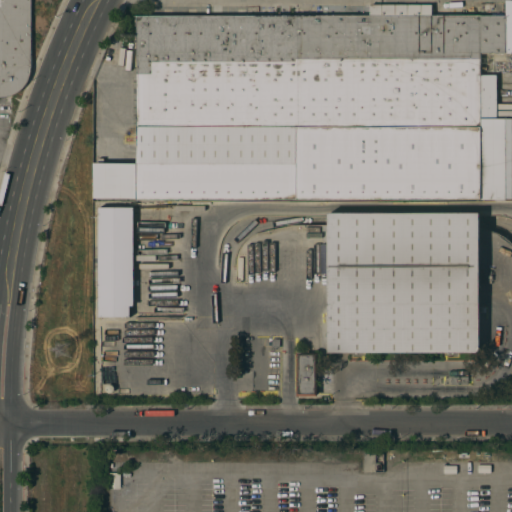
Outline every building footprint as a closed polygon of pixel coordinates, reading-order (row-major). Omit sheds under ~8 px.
[(0,0),(31,0),(31,67),(30,75),(28,79),(27,82),(25,85),(23,87),(19,91),(15,93),(11,95),(7,97),(3,97),(0,97),(0,0)] [(511,199),(136,200),(136,198),(93,198),(92,164),(136,164),(136,16),(369,15),(369,5),(431,5),(431,16),(505,16),(505,0),(511,0),(511,53),(480,53),(480,75),(496,75),(496,77),(501,77),(501,118),(511,118),(511,199)] [(511,62),(511,73),(501,73),(501,62),(511,62)] [(98,207),(133,207),(133,306),(130,306),(130,318),(98,318),(98,207)] [(327,212),(479,212),(479,353),(327,353),(327,212)] [(316,396),(296,396),(296,353),(317,353),(316,396)]
